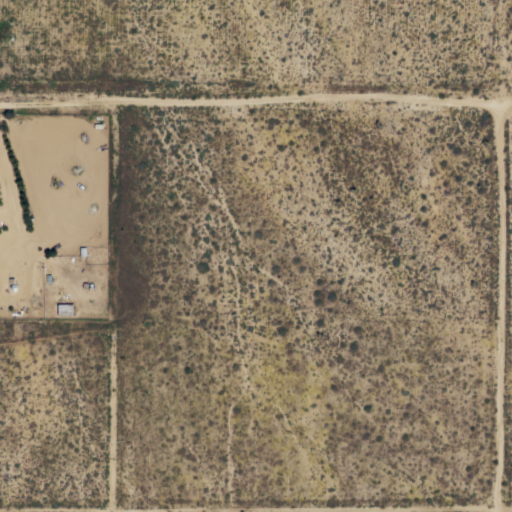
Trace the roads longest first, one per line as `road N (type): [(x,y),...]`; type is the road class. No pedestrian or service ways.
road 1 (residential): [(0,511),(511,508)]
road 2 (residential): [(0,103),(502,109)]
road 3 (residential): [(495,511),(502,109)]
